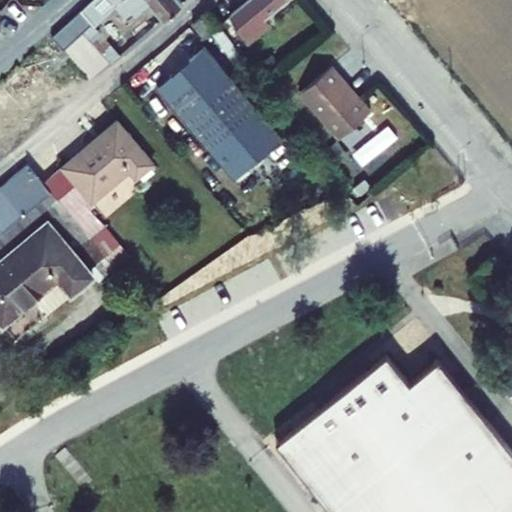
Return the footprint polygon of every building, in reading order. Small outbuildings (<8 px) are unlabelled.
[(105,0),(109,5),(115,1),(126,13),(138,3),(154,21),(174,5),(169,0),(105,0)] [(246,0),(226,16),(248,44),(268,29),(262,21),(288,0),(246,0)] [(212,23),(199,8),(180,25),(192,40),(212,23)] [(143,84),(227,179),(272,140),(188,44),(143,84)] [(330,74),(298,101),(337,147),(369,121),(330,74)] [(115,116),(35,184),(66,219),(126,165),(133,173),(152,157),(115,116)] [(35,184),(19,166),(0,182),(0,328),(16,347),(53,315),(64,328),(120,281),(66,219),(35,184)] [(506,277),(492,260),(468,280),(481,297),(506,277)] [(511,511),(511,448),(444,358),(413,381),(412,382),(406,374),(383,356),(273,442),(325,511),(511,511)]
